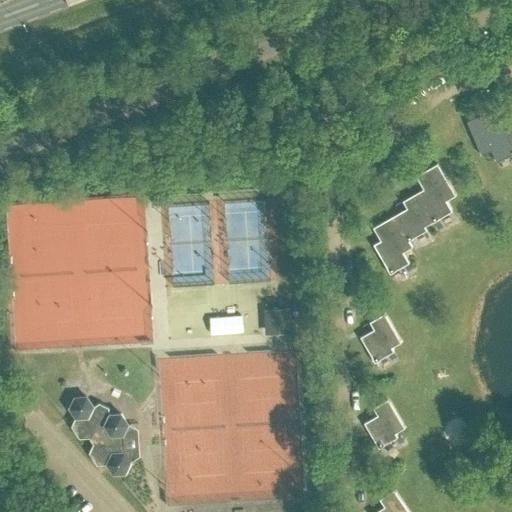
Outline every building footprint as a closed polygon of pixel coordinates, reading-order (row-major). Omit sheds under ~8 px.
[(494,124),(488,110),(466,119),(480,153),(490,149),(495,160),(511,152),(511,116),(505,119),(494,124)] [(422,187),(438,216),(450,209),(444,199),(454,193),(436,162),(415,174),(422,187)] [(423,225),(438,216),(422,187),(402,199),(406,206),(393,214),(408,239),(425,229),(423,225)] [(408,239),(393,214),(372,226),(380,239),(373,243),(386,266),(386,267),(388,272),(408,261),(402,251),(411,245),(407,239),(408,239)] [(290,306),(270,308),(271,332),(291,330),(290,306)] [(369,320),(373,327),(359,335),(374,360),(392,349),(390,345),(399,340),(383,312),(369,320)] [(110,468),(112,472),(124,471),(128,463),(139,455),(138,428),(127,423),(127,422),(120,412),(108,413),(108,406),(98,401),(92,405),(85,395),(74,395),(68,406),(74,416),(72,425),(80,436),(90,436),(93,442),(89,451),(97,463),(100,463),(106,462),(110,468)] [(372,406),(377,413),(363,421),(375,441),(374,441),(377,446),(396,435),(394,431),(403,426),(386,398),(372,406)] [(409,511),(392,488),(378,498),(383,504),(372,511),(409,511)]
